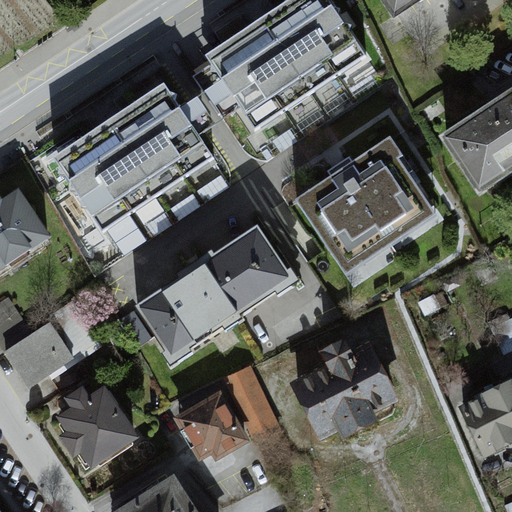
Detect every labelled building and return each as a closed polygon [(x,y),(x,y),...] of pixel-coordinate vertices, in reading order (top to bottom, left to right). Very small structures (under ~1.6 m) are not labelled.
[(321,0),(306,0),(190,77),(201,93),(221,120),(249,166),(376,82),(321,0)] [(388,0),(399,15),(421,0),(388,0)] [(201,93),(173,112),(193,140),(221,120),(201,93)] [(173,112),(164,98),(56,167),(111,253),(219,184),(193,140),(173,112)] [(511,99),(449,141),(487,197),(511,180),(511,99)] [(341,170),(296,199),(345,273),(439,211),(390,137),(341,170)] [(19,186),(0,198),(0,276),(55,239),(19,186)] [(258,224),(135,306),(171,362),(295,280),(258,224)] [(8,297),(0,302),(0,344),(3,350),(31,333),(8,297)] [(31,333),(3,350),(28,391),(100,347),(75,306),(31,333)] [(373,350),(297,386),(325,444),(401,408),(373,350)] [(281,428),(248,364),(221,377),(254,441),(281,428)] [(511,388),(467,411),(493,461),(511,451),(511,388)] [(225,390),(179,414),(205,464),(251,440),(225,390)] [(109,392),(62,420),(91,468),(138,440),(109,392)] [(203,511),(182,477),(126,511),(203,511)]
